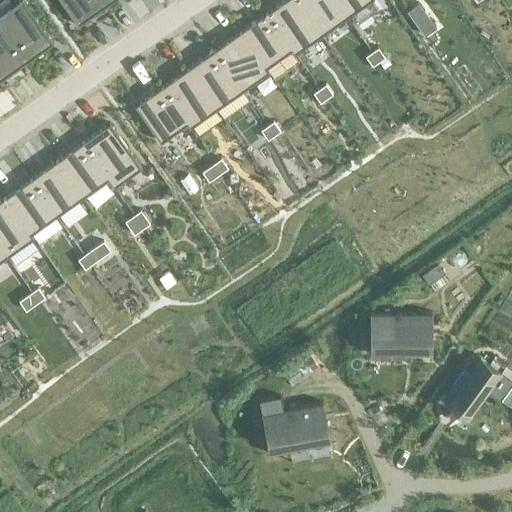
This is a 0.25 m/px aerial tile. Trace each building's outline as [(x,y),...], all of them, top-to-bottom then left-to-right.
[(26,60),(53,41),(23,0),(16,0),(0,11),(0,23),(0,24),(26,60)] [(61,0),(78,24),(105,5),(101,0),(61,0)] [(322,35),(296,0),(285,0),(267,13),(293,50),(292,50),(295,54),(322,35)] [(348,17),(335,0),(296,0),(322,35),(348,17)] [(371,0),(335,0),(348,17),(371,0)] [(419,3),(407,11),(425,35),(436,27),(419,3)] [(293,50),(267,13),(241,31),(267,68),(267,67),(292,50),(293,50)] [(0,78),(26,60),(0,24),(0,23),(0,78)] [(267,68),(241,31),(215,50),(243,90),(270,71),(267,67),(267,68)] [(379,46),(372,51),(379,61),(385,56),(379,46)] [(243,90),(215,50),(188,68),(217,109),(243,90)] [(379,61),(372,51),(365,55),(372,65),(379,61)] [(217,109),(188,68),(162,86),(188,123),(187,124),(190,128),(217,109)] [(327,83),(320,88),(327,97),(334,93),(327,83)] [(135,105),(161,142),(187,124),(188,123),(162,86),(135,105)] [(327,97),(320,88),(314,92),(321,102),(327,97)] [(274,120),(267,125),(274,134),(281,130),(274,120)] [(114,187),(142,168),(111,123),(84,142),(110,179),(109,179),(114,187)] [(267,125),(261,129),(268,139),(274,134),(267,125)] [(110,179),(84,142),(58,160),(83,197),(109,179),(110,179)] [(221,157),(214,162),(221,172),(228,167),(221,157)] [(83,197),(58,160),(31,179),(57,215),(83,197)] [(214,162),(202,171),(209,181),(221,172),(214,162)] [(57,215),(31,179),(5,197),(31,234),(32,233),(57,215)] [(0,245),(8,256),(35,237),(32,233),(31,234),(5,197),(0,200),(0,245)] [(141,209),(133,214),(143,227),(150,222),(141,209)] [(133,214),(124,220),(134,234),(143,227),(133,214)] [(103,240),(84,254),(91,264),(110,250),(103,240)] [(84,254),(77,258),(85,268),(91,264),(84,254)] [(45,296),(38,286),(32,291),(39,301),(45,296)] [(39,301),(32,291),(19,300),(26,310),(39,301)] [(432,312),(370,312),(370,353),(432,353),(432,312)] [(511,378),(480,355),(449,397),(472,414),(489,390),(500,398),(511,381),(511,378)] [(281,395),(259,399),(269,453),(330,442),(323,401),(284,408),(281,395)]
